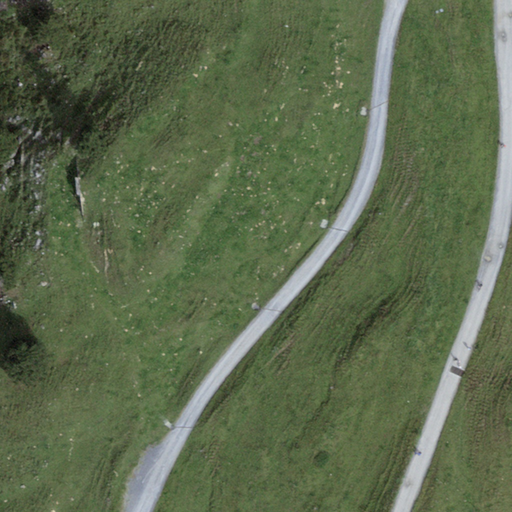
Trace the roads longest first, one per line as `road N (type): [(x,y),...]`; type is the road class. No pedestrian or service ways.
road 1 (track): [(398,0),(371,178),(337,238),(207,384),(144,511)]
road 2 (track): [(400,511),(501,239),(503,0)]
